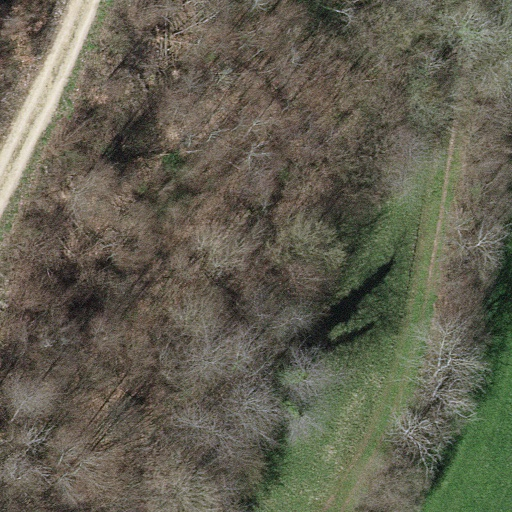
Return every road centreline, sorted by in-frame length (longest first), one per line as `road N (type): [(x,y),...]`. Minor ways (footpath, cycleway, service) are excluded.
road 1 (track): [(469,0),(407,375),(329,511)]
road 2 (track): [(85,0),(53,104),(0,213)]
